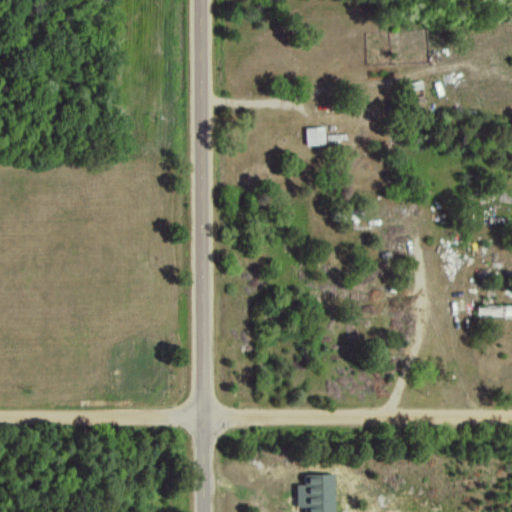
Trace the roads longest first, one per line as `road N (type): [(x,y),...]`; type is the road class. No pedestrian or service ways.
road 1 (residential): [(203,511),(201,0)]
road 2 (residential): [(0,416),(511,418)]
